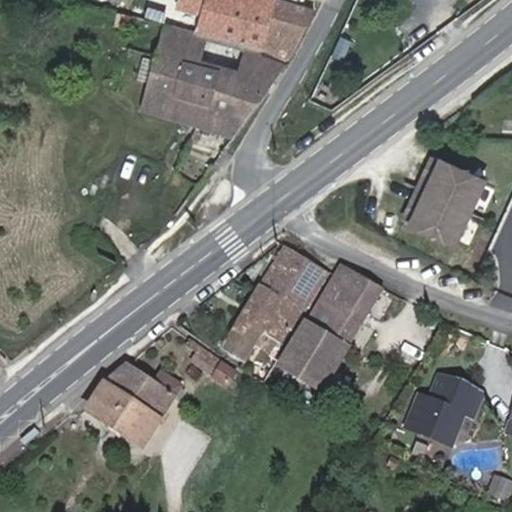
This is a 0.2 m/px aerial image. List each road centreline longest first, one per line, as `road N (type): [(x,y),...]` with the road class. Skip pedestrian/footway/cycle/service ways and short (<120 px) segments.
road 1 (secondary): [(269,210),(0,423)]
road 2 (secondary): [(511,23),(269,210)]
road 3 (residential): [(269,210),(355,258),(511,321)]
road 4 (residential): [(269,210),(254,154),(348,0)]
